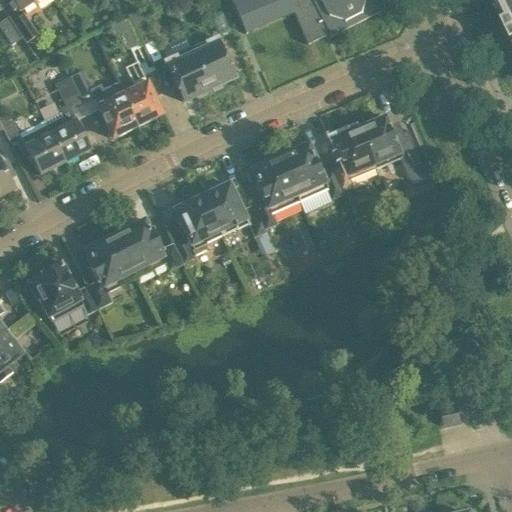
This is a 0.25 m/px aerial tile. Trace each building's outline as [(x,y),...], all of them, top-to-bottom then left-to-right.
[(11,0),(19,12),(37,0),(11,0)] [(380,12),(373,0),(230,0),(244,33),(293,12),(307,45),(329,36),(331,38),(380,12)] [(511,0),(493,0),(504,21),(502,22),(511,42),(511,41),(511,0)] [(127,16),(136,34),(138,38),(139,38),(150,33),(139,10),(127,16)] [(24,15),(12,24),(21,38),(21,39),(25,45),(37,36),(24,15)] [(0,30),(10,46),(21,39),(21,38),(12,24),(11,24),(8,19),(0,24),(0,30)] [(134,89),(122,95),(121,96),(137,128),(162,115),(143,77),(154,72),(139,38),(138,38),(136,34),(121,41),(126,51),(129,49),(136,64),(124,69),(134,89)] [(205,46),(191,53),(208,91),(210,90),(213,93),(222,88),(222,85),(233,79),(214,38),(204,43),(205,46)] [(206,92),(208,91),(191,53),(167,64),(184,102),(194,97),(198,99),(205,96),(206,92)] [(112,139),(137,128),(121,96),(122,95),(117,84),(92,96),(81,73),(69,78),(88,116),(98,111),(112,139)] [(53,85),(65,107),(57,111),(59,115),(44,122),(65,163),(90,151),(75,122),(88,116),(69,78),(53,85)] [(22,157),(28,154),(39,176),(65,163),(44,122),(18,135),(11,120),(8,121),(5,116),(0,118),(0,127),(1,129),(2,129),(11,146),(16,144),(22,157)] [(376,123),(359,130),(376,171),(400,160),(408,179),(409,180),(410,182),(412,183),(413,183),(415,183),(417,183),(419,183),(427,179),(408,133),(401,136),(398,128),(389,131),(384,119),(383,117),(381,117),(379,117),(378,118),(376,120),(376,123)] [(332,172),(342,193),(341,194),(343,197),(344,200),(355,196),(352,189),(353,189),(350,182),(376,171),(359,130),(341,138),(339,136),(337,135),(335,135),(334,136),(332,138),(332,141),(343,167),(332,172)] [(331,202),(343,197),(341,194),(342,193),(332,172),(321,177),(308,147),(280,159),(300,204),(327,192),(331,202)] [(272,216),(300,204),(280,159),(251,173),(264,202),(254,207),(261,224),(264,232),(277,226),(272,216)] [(0,196),(14,188),(9,178),(10,177),(11,173),(5,162),(1,165),(0,163),(0,196)] [(201,195),(221,237),(234,231),(234,232),(248,226),(229,186),(217,191),(212,189),(201,195)] [(206,244),(221,237),(201,195),(187,201),(185,206),(174,211),(181,227),(177,229),(183,241),(172,246),(182,266),(184,271),(198,264),(195,257),(205,252),(206,251),(207,250),(207,249),(207,248),(208,247),(207,246),(206,244)] [(168,274),(182,266),(172,246),(161,251),(152,231),(149,232),(144,222),(114,237),(135,277),(149,270),(150,272),(164,265),(168,274)] [(264,232),(261,224),(249,229),(253,239),(266,234),(264,232)] [(119,285),(135,277),(114,237),(85,252),(90,262),(87,264),(96,283),(85,289),(97,311),(112,303),(107,294),(121,287),(119,285)] [(86,317),(97,311),(85,289),(76,294),(61,264),(41,275),(42,278),(28,285),(37,304),(39,302),(50,324),(81,307),(86,317)] [(4,294),(12,307),(22,301),(15,288),(4,294)] [(24,354),(6,331),(0,335),(0,386),(14,375),(8,367),(24,354)] [(459,425),(454,406),(437,409),(442,429),(459,425)]
